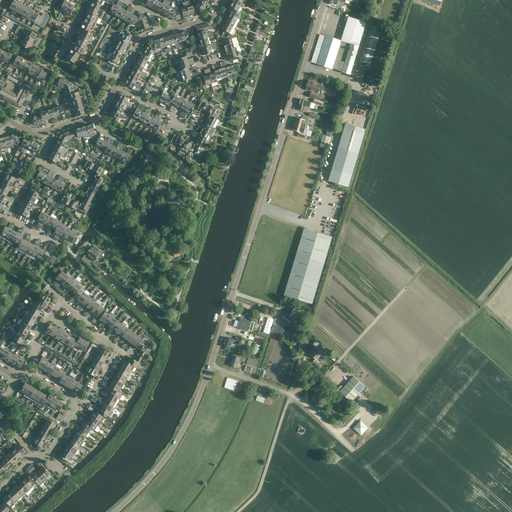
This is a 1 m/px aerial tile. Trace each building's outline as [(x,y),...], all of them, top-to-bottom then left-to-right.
[(17,0),(13,0),(9,8),(12,10),(11,12),(13,13),(19,1),(17,0)] [(71,1),(69,0),(62,0),(64,1),(62,5),(60,4),(59,5),(57,9),(60,10),(61,10),(64,12),(71,1)] [(154,0),(150,7),(155,10),(159,2),(157,1),(157,0),(154,0)] [(159,2),(155,10),(160,13),(166,3),(167,0),(164,0),(162,4),(159,2)] [(167,0),(166,3),(160,13),(166,16),(169,10),(170,8),(171,6),(168,5),(170,1),(167,0)] [(227,0),(226,0),(225,2),(231,5),(229,8),(232,9),(237,12),(237,11),(240,7),(227,0)] [(345,3),(335,0),(330,0),(329,4),(336,5),(336,7),(342,9),(342,6),(344,6),(345,3)] [(19,1),(13,13),(15,14),(16,12),(19,14),(25,3),(22,1),(21,2),(19,1)] [(72,2),(71,1),(64,12),(70,15),(76,4),(72,2)] [(89,6),(98,11),(100,6),(92,1),(89,6)] [(114,15),(121,2),(119,1),(116,6),(113,4),(109,12),(114,15)] [(206,5),(198,1),(195,6),(193,7),(194,13),(200,11),(201,9),(203,10),(206,5)] [(121,2),(114,15),(119,18),(123,10),(121,8),(123,3),(121,2)] [(183,18),(189,16),(187,8),(186,5),(185,2),(182,3),(184,9),(181,10),(183,18)] [(25,3),(19,14),(22,15),(21,17),(23,18),(29,6),(27,5),(28,5),(25,3)] [(29,6),(23,18),(25,20),(26,17),(29,19),(31,17),(30,17),(35,8),(32,7),(31,8),(29,6)] [(98,11),(89,6),(86,12),(88,13),(88,12),(95,16),(98,11)] [(123,10),(119,18),(124,20),(128,12),(128,13),(130,10),(131,7),(129,6),(126,11),(123,10)] [(195,14),(194,13),(193,7),(192,6),(187,8),(189,16),(195,14)] [(30,17),(31,17),(29,19),(34,22),(38,15),(40,11),(35,8),(30,17)] [(225,9),(224,11),(239,19),(242,14),(240,13),(237,11),(237,12),(232,9),(231,12),(225,9)] [(169,10),(166,16),(175,21),(181,19),(178,10),(176,11),(174,10),(172,12),(169,10)] [(133,15),(129,23),(134,26),(136,22),(138,18),(140,15),(140,14),(141,13),(139,11),(136,17),(133,15)] [(228,16),(227,19),(236,24),(239,19),(224,11),(223,13),(228,16)] [(85,17),(94,22),(96,23),(98,18),(96,17),(97,17),(95,16),(88,12),(88,13),(85,17)] [(129,23),(133,15),(128,13),(128,12),(124,20),(129,23)] [(43,13),(41,16),(38,15),(34,22),(34,23),(44,28),(49,18),(49,16),(43,13)] [(136,22),(138,23),(140,30),(149,28),(145,17),(140,14),(140,15),(138,18),(136,22)] [(83,22),(91,27),(94,22),(85,17),(83,22)] [(320,34),(311,62),(317,64),(332,69),(333,68),(342,72),(350,75),(367,23),(349,17),(341,41),(326,36),(320,34)] [(219,21),(232,28),(234,29),(236,24),(227,19),(225,22),(220,19),(219,21)] [(221,29),(229,33),(231,35),(231,34),(234,29),(232,28),(219,21),(217,24),(223,26),(221,29)] [(91,27),(83,22),(80,28),(81,29),(82,28),(88,32),(91,27)] [(207,36),(209,35),(212,34),(212,32),(209,33),(208,30),(209,29),(207,23),(204,24),(206,30),(205,31),(205,30),(203,31),(200,32),(197,33),(198,39),(206,36),(207,36)] [(371,67),(383,29),(371,25),(359,64),(371,67)] [(81,32),(80,34),(92,40),(92,38),(90,37),(92,34),(88,32),(82,28),(81,29),(80,31),(81,32)] [(25,35),(34,40),(37,35),(28,30),(25,35)] [(188,39),(186,31),(180,33),(182,41),(188,39)] [(126,33),(125,34),(125,35),(120,33),(118,35),(116,34),(115,36),(128,43),(132,36),(126,33)] [(224,46),(225,50),(236,47),(233,38),(234,36),(231,34),(231,35),(229,33),(227,37),(227,38),(225,37),(220,38),(221,41),(227,40),(228,40),(224,41),(226,46),(224,46)] [(380,83),(394,36),(382,33),(368,80),(380,83)] [(76,38),(87,44),(88,41),(90,42),(92,40),(80,34),(79,36),(78,35),(76,38)] [(23,40),(31,45),(34,40),(25,35),(23,40)] [(169,36),(171,45),(174,44),(176,49),(179,49),(178,46),(177,43),(174,35),(169,36)] [(114,43),(117,44),(125,49),(128,43),(115,36),(113,39),(116,40),(114,43)] [(74,44),(86,50),(87,48),(85,47),(87,44),(76,38),(74,41),(75,42),(74,44)] [(161,48),(158,39),(152,41),(153,44),(154,44),(155,49),(161,48)] [(31,45),(23,40),(20,45),(28,50),(31,45)] [(208,41),(200,44),(202,50),(216,45),(215,43),(209,44),(208,41)] [(72,45),(71,48),(79,53),(81,54),(83,51),(85,52),(86,50),(74,44),(73,46),(72,45)] [(112,48),(122,53),(125,49),(117,44),(116,47),(110,44),(109,47),(112,48)] [(151,59),(153,55),(154,53),(156,53),(156,52),(155,49),(154,44),(153,44),(148,46),(144,52),(142,51),(141,54),(149,58),(151,59)] [(216,45),(202,50),(203,55),(212,53),(211,50),(216,48),(216,45)] [(236,47),(225,50),(226,54),(228,54),(230,59),(239,56),(236,47)] [(71,48),(68,53),(76,58),(79,59),(81,54),(79,53),(71,48)] [(112,54),(119,58),(122,53),(112,48),(111,50),(109,53),(112,54)] [(8,63),(12,55),(7,52),(2,60),(8,63)] [(65,59),(74,63),(76,58),(68,53),(65,59)] [(105,61),(110,64),(112,61),(117,64),(119,58),(112,54),(109,59),(106,58),(105,61)] [(141,54),(138,59),(146,63),(148,65),(151,66),(152,64),(147,61),(149,58),(141,54)] [(11,60),(9,65),(11,67),(13,64),(18,67),(22,58),(17,56),(14,61),(11,60)] [(179,65),(190,61),(193,60),(193,58),(187,59),(186,56),(178,59),(179,65)] [(22,58),(18,67),(23,69),(27,61),(22,58)] [(135,64),(143,68),(146,63),(138,59),(135,64)] [(188,65),(191,64),(194,63),(193,60),(190,61),(179,65),(181,70),(187,68),(188,68),(189,68),(188,65)] [(23,69),(27,72),(28,72),(31,65),(32,66),(33,64),(27,61),(23,69)] [(236,75),(233,66),(233,65),(227,67),(225,61),(222,62),(226,76),(230,75),(230,77),(236,75)] [(133,69),(146,76),(147,74),(142,71),(143,68),(135,64),(133,69)] [(32,76),(36,68),(32,66),(31,65),(28,72),(27,72),(27,74),(32,76)] [(221,78),(219,70),(216,71),(214,65),(211,66),(213,74),(214,74),(216,79),(221,78)] [(36,68),(32,76),(37,79),(41,71),(36,68)] [(177,71),(179,77),(195,72),(194,69),(188,71),(188,68),(187,68),(181,70),(177,71)] [(146,76),(133,69),(130,74),(138,78),(139,79),(140,76),(145,78),(146,76)] [(201,83),(203,89),(206,88),(205,85),(211,84),(207,69),(204,70),(206,76),(203,77),(204,82),(201,83)] [(218,85),(217,82),(216,79),(214,74),(213,74),(211,74),(210,71),(210,72),(209,69),(207,69),(211,84),(212,86),(213,87),(213,86),(214,86),(218,85)] [(43,86),(46,81),(44,79),(47,74),(41,71),(37,79),(42,82),(41,85),(43,86)] [(187,83),(191,81),(191,79),(190,76),(196,74),(195,72),(179,77),(181,82),(186,81),(186,82),(187,83)] [(130,74),(127,79),(135,83),(138,78),(130,74)] [(53,86),(55,87),(53,90),(56,91),(58,89),(60,90),(62,88),(61,88),(66,80),(60,77),(59,79),(57,78),(53,86)] [(139,89),(140,86),(138,85),(135,83),(127,79),(125,85),(132,89),(134,86),(139,89)] [(67,90),(68,95),(69,94),(74,93),(71,83),(66,80),(61,88),(62,88),(63,89),(64,91),(67,90)] [(321,85),(309,81),(308,83),(307,83),(306,86),(306,87),(307,87),(306,89),(312,91),(311,93),(310,97),(319,100),(320,96),(317,96),(321,85)] [(18,90),(26,94),(27,92),(27,91),(28,88),(21,84),(18,90)] [(160,105),(162,106),(167,96),(168,96),(168,94),(166,93),(166,92),(168,89),(165,87),(158,100),(161,102),(160,105)] [(26,94),(18,90),(15,96),(23,100),(26,94)] [(8,91),(3,99),(10,102),(12,99),(14,94),(8,91)] [(65,102),(79,97),(78,92),(74,93),(69,94),(68,95),(69,98),(64,99),(65,102)] [(174,96),(175,94),(175,93),(173,92),(170,97),(168,96),(167,96),(162,106),(164,107),(166,104),(169,106),(170,103),(172,98),(174,95),(174,96)] [(118,100),(131,107),(132,104),(127,102),(128,99),(120,94),(118,100)] [(172,111),(180,96),(175,94),(174,96),(174,95),(172,98),(170,103),(172,105),(170,110),(172,111)] [(19,107),(23,100),(15,96),(11,103),(19,107)] [(174,112),(177,107),(180,109),(185,99),(180,96),(172,111),(174,112)] [(79,97),(65,102),(66,104),(70,103),(71,104),(72,106),(81,103),(79,97)] [(201,98),(198,102),(199,103),(196,108),(200,111),(201,109),(205,111),(208,105),(201,101),(203,99),(201,98)] [(183,110),(181,113),(180,115),(182,117),(190,102),(185,99),(180,109),(183,110)] [(300,99),(299,104),(310,108),(311,102),(301,99),(300,99)] [(115,105),(124,110),(126,107),(129,109),(131,107),(118,100),(115,105)] [(190,114),(194,106),(195,105),(190,102),(182,117),(184,118),(187,113),(190,114)] [(72,109),(65,111),(66,114),(69,113),(72,112),(74,111),(83,108),(81,103),(72,106),(72,108),(72,109)] [(139,104),(131,118),(136,121),(141,112),(138,110),(141,105),(139,104)] [(310,108),(299,104),(297,110),(308,113),(310,108)] [(56,107),(59,116),(62,115),(63,120),(66,120),(62,105),(56,107)] [(112,110),(125,117),(127,114),(123,112),(124,110),(115,105),(112,110)] [(218,115),(215,113),(217,109),(208,105),(205,111),(210,113),(209,115),(213,117),(216,119),(218,115)] [(48,119),(53,117),(50,109),(51,109),(50,107),(45,109),(45,110),(48,119)] [(56,107),(51,109),(50,109),(53,117),(59,116),(56,107)] [(74,111),(76,117),(84,114),(83,108),(74,111)] [(141,112),(136,121),(141,124),(149,109),(146,108),(144,113),(141,112)] [(146,126),(151,117),(148,116),(151,110),(149,109),(141,124),(146,126)] [(44,111),(40,112),(39,112),(40,114),(40,115),(43,123),(44,126),(47,126),(45,120),(48,119),(45,110),(44,110),(44,111)] [(125,117),(112,110),(109,115),(117,119),(119,116),(124,119),(125,117)] [(151,129),(159,114),(157,113),(154,119),(151,117),(146,126),(151,129)] [(37,115),(38,116),(37,116),(35,115),(30,123),(36,126),(43,123),(40,115),(40,114),(37,115)] [(162,126),(160,125),(161,123),(158,121),(161,116),(159,114),(151,129),(155,131),(155,132),(155,134),(157,135),(162,126)] [(219,120),(216,119),(213,117),(209,115),(207,119),(208,120),(206,124),(214,128),(219,120)] [(303,119),(297,117),(296,122),(309,126),(307,125),(310,117),(304,115),(303,119)] [(309,126),(296,122),(294,126),(308,130),(309,126)] [(324,128),(332,130),(334,124),(326,122),(324,128)] [(366,129),(346,123),(328,181),(348,187),(366,129)] [(92,124),(86,126),(89,137),(90,140),(93,139),(92,136),(95,134),(92,124)] [(202,127),(200,131),(210,136),(212,137),(216,129),(214,128),(206,124),(204,128),(202,127)] [(80,128),(83,136),(83,138),(85,137),(86,138),(89,137),(86,126),(80,128)] [(308,130),(294,126),(293,130),(299,132),(297,136),(305,139),(308,130)] [(72,130),(74,136),(76,135),(77,138),(83,136),(80,128),(72,130)] [(323,134),(320,146),(325,147),(326,144),(328,145),(332,131),(328,129),(326,135),(323,134)] [(66,142),(67,143),(67,141),(70,140),(69,137),(74,136),(72,130),(61,133),(59,138),(66,142)] [(200,135),(198,140),(204,143),(206,144),(210,136),(200,131),(198,135),(200,135)] [(18,143),(21,138),(14,134),(9,136),(11,144),(13,144),(14,144),(17,146),(18,143)] [(101,134),(95,144),(100,147),(104,139),(102,138),(103,135),(101,134)] [(174,143),(182,146),(185,141),(181,139),(182,136),(178,135),(177,136),(174,135),(170,143),(173,144),(174,143)] [(9,136),(3,138),(7,149),(9,148),(12,147),(11,144),(9,136)] [(24,137),(19,147),(22,148),(20,151),(23,153),(30,140),(24,137)] [(66,149),(68,146),(69,144),(66,142),(59,138),(56,143),(64,148),(66,149)] [(100,147),(105,149),(105,150),(111,139),(108,138),(107,141),(104,139),(100,147)] [(109,154),(113,146),(111,145),(114,140),(111,139),(105,150),(105,149),(104,152),(109,154)] [(30,140),(23,153),(25,154),(27,150),(30,152),(30,151),(35,142),(30,140)] [(195,144),(194,143),(192,147),(190,151),(193,152),(199,155),(202,150),(200,149),(204,143),(198,140),(195,144)] [(180,149),(188,153),(188,154),(190,151),(192,147),(194,143),(190,141),(189,143),(185,141),(182,146),(180,149)] [(30,151),(32,152),(32,153),(30,157),(33,158),(40,145),(35,142),(30,151)] [(64,148),(56,143),(53,149),(64,154),(65,152),(66,149),(64,148)] [(113,146),(109,154),(114,157),(121,144),(119,143),(116,148),(113,146)] [(121,144),(114,157),(119,160),(123,152),(121,150),(124,145),(121,144)] [(132,149),(129,148),(126,153),(123,152),(119,160),(118,161),(124,164),(125,163),(132,149)] [(53,149),(51,153),(58,158),(60,159),(61,156),(62,156),(64,154),(53,149)] [(56,163),(58,158),(51,153),(48,159),(56,163)] [(87,168),(91,170),(95,164),(87,160),(82,168),(86,170),(87,168)] [(105,170),(103,169),(95,164),(91,170),(96,172),(95,174),(99,176),(101,177),(105,170)] [(45,167),(42,166),(40,168),(35,179),(40,181),(44,174),(44,173),(43,173),(43,172),(43,171),(43,170),(45,167)] [(47,175),(44,174),(40,181),(45,184),(50,177),(51,174),(52,171),(50,170),(49,173),(47,175)] [(4,179),(17,186),(18,184),(14,181),(15,178),(7,174),(4,179)] [(92,183),(98,186),(103,178),(101,177),(99,176),(95,174),(93,178),(95,179),(92,183)] [(54,179),(50,187),(55,189),(62,176),(60,175),(57,181),(54,179)] [(62,176),(55,189),(61,192),(65,185),(62,183),(65,178),(62,176)] [(50,187),(54,179),(50,177),(45,184),(50,187)] [(17,186),(4,179),(2,183),(10,188),(12,185),(16,188),(17,186)] [(0,187),(12,195),(14,193),(9,190),(10,188),(2,183),(0,182),(0,187)] [(86,190),(94,194),(98,186),(92,183),(90,187),(88,186),(86,190)] [(0,193),(6,197),(6,196),(7,194),(11,197),(12,195),(0,187),(0,193)] [(27,194),(36,199),(39,194),(30,189),(27,194)] [(94,194),(86,190),(84,194),(86,195),(84,199),(90,202),(94,194)] [(0,199),(10,205),(11,203),(7,201),(8,198),(6,196),(6,197),(0,193),(0,199)] [(25,199),(34,203),(36,199),(27,194),(25,199)] [(60,201),(68,206),(71,200),(67,198),(68,196),(64,194),(60,201)] [(0,205),(3,207),(5,205),(9,207),(10,205),(0,199),(0,205)] [(23,203),(31,208),(34,203),(25,199),(23,203)] [(78,206),(76,210),(85,215),(89,207),(87,206),(89,204),(90,205),(92,203),(90,202),(84,199),(82,203),(80,202),(78,206)] [(78,206),(80,202),(76,200),(75,202),(71,200),(68,206),(76,210),(78,206)] [(20,208),(29,212),(31,208),(23,203),(20,208)] [(29,212),(20,208),(18,212),(26,217),(29,212)] [(41,211),(36,220),(39,221),(37,226),(39,227),(46,214),(41,211)] [(46,214),(39,227),(41,228),(43,224),(46,225),(50,216),(46,214)] [(50,216),(46,225),(48,226),(46,231),(48,232),(55,219),(50,216)] [(55,219),(48,232),(50,233),(52,228),(54,230),(55,230),(58,224),(59,222),(60,221),(55,219)] [(53,238),(55,239),(63,224),(59,222),(58,224),(55,230),(54,230),(53,232),(56,234),(53,238)] [(0,235),(0,237),(4,239),(12,224),(10,223),(7,228),(5,226),(0,235)] [(8,242),(9,240),(14,231),(12,230),(14,226),(12,224),(4,239),(8,242)] [(68,227),(64,225),(63,224),(55,239),(57,240),(60,236),(62,237),(67,229),(68,227)] [(9,240),(8,242),(8,243),(12,245),(14,242),(21,229),(19,228),(16,233),(14,231),(9,240)] [(332,237),(304,228),(284,295),(312,304),(332,237)] [(23,230),(21,229),(14,242),(18,245),(22,239),(23,236),(21,235),(23,230)] [(64,244),(71,231),(67,229),(62,237),(65,238),(62,243),(64,244)] [(71,231),(64,244),(66,245),(69,241),(71,242),(77,232),(72,229),(71,231)] [(21,252),(22,250),(29,237),(27,236),(24,240),(22,239),(18,245),(16,249),(21,252)] [(22,250),(26,252),(31,244),(29,243),(31,238),(29,237),(22,250)] [(33,245),(31,244),(26,252),(31,255),(38,242),(36,241),(33,245)] [(40,243),(38,242),(31,255),(35,257),(40,248),(37,247),(40,243)] [(42,250),(40,248),(35,257),(40,260),(47,247),(45,245),(42,250)] [(91,248),(85,254),(88,256),(88,257),(91,259),(91,258),(94,261),(95,259),(96,260),(99,257),(98,256),(98,255),(96,253),(99,250),(94,246),(92,249),(91,248)] [(54,275),(57,277),(55,279),(59,282),(65,274),(60,270),(54,275)] [(63,285),(71,276),(67,272),(66,274),(65,274),(59,282),(58,284),(55,286),(57,288),(58,286),(59,286),(61,284),(63,285)] [(66,290),(67,289),(75,279),(71,276),(63,285),(65,287),(63,290),(62,292),(63,293),(65,290),(66,290)] [(71,292),(79,282),(75,279),(67,289),(71,292)] [(71,292),(74,295),(75,295),(81,287),(82,287),(83,286),(79,282),(71,292)] [(73,296),(77,300),(84,292),(86,290),(82,287),(81,287),(75,295),(74,295),(73,296)] [(88,296),(84,292),(77,300),(81,303),(88,296)] [(40,299),(47,304),(50,299),(43,294),(40,299)] [(88,296),(81,303),(85,307),(92,299),(88,296)] [(43,307),(42,307),(44,309),(47,304),(40,299),(37,304),(43,307)] [(92,299),(85,307),(89,310),(96,302),(92,299)] [(40,312),(42,307),(43,307),(37,304),(35,302),(32,307),(40,312)] [(96,302),(89,310),(93,313),(99,305),(96,302)] [(99,305),(93,313),(97,317),(104,309),(99,305)] [(290,321),(298,310),(291,305),(283,315),(290,321)] [(40,312),(32,307),(29,312),(37,316),(40,312)] [(99,319),(103,322),(109,314),(105,311),(99,319)] [(29,312),(27,316),(26,316),(34,321),(37,316),(29,312)] [(102,329),(105,324),(107,326),(113,317),(113,318),(115,315),(111,312),(109,314),(103,322),(102,324),(100,327),(102,329)] [(22,320),(31,326),(34,321),(26,316),(25,315),(22,320)] [(110,330),(111,329),(117,320),(113,318),(113,317),(107,326),(110,327),(106,332),(108,333),(110,330)] [(253,321),(240,317),(237,327),(250,331),(253,321)] [(22,320),(19,325),(29,330),(31,326),(22,320)] [(121,324),(117,320),(111,329),(115,332),(121,324)] [(121,324),(115,332),(119,335),(125,327),(126,327),(127,325),(123,322),(121,324)] [(54,327),(53,326),(49,324),(45,332),(50,335),(54,327)] [(16,329),(26,335),(29,330),(19,325),(16,329)] [(54,337),(59,330),(57,328),(58,327),(55,325),(54,327),(50,335),(54,337)] [(119,335),(124,338),(130,330),(126,327),(125,327),(119,335)] [(26,335),(16,329),(14,334),(23,340),(26,335)] [(59,330),(54,337),(59,340),(63,332),(59,330)] [(130,330),(124,338),(128,341),(134,333),(130,330)] [(63,332),(59,340),(57,342),(62,345),(64,343),(63,343),(68,335),(63,332)] [(138,336),(134,333),(128,341),(132,344),(138,336)] [(10,339),(12,340),(20,345),(23,340),(14,334),(13,334),(10,339)] [(68,346),(73,338),(68,335),(63,343),(64,343),(68,346)] [(242,340),(241,340),(242,339),(241,339),(242,336),(237,335),(236,338),(235,340),(227,337),(224,346),(231,348),(234,341),(241,344),(242,340)] [(136,347),(142,339),(138,336),(132,344),(136,347)] [(79,348),(84,340),(79,337),(77,341),(74,345),(75,345),(74,347),(78,350),(79,348)] [(73,338),(68,346),(73,349),(74,347),(75,345),(74,345),(77,341),(73,338)] [(147,348),(144,346),(147,342),(142,339),(136,347),(140,350),(139,351),(144,354),(145,353),(147,350),(147,348)] [(84,340),(79,348),(84,351),(89,343),(84,340)] [(258,354),(261,345),(255,342),(251,351),(258,354)] [(317,361),(327,350),(321,345),(311,355),(317,361)] [(1,357),(5,360),(11,351),(6,348),(1,357)] [(98,353),(105,358),(108,353),(101,348),(98,353)] [(5,360),(10,363),(16,353),(11,351),(5,360)] [(10,363),(14,366),(20,356),(16,353),(10,363)] [(95,358),(103,362),(105,358),(98,353),(95,358)] [(19,368),(24,361),(25,359),(20,356),(14,366),(19,368)] [(41,370),(42,369),(46,361),(47,359),(42,356),(37,366),(39,367),(38,369),(41,370)] [(241,358),(234,356),(231,366),(237,368),(241,358)] [(92,362),(100,367),(103,362),(95,358),(92,362)] [(132,366),(134,367),(137,369),(140,364),(142,363),(140,360),(139,363),(134,360),(130,358),(128,362),(127,362),(132,365),(132,366)] [(121,365),(132,371),(134,367),(132,366),(132,365),(127,362),(128,362),(124,360),(121,365)] [(319,369),(321,366),(316,360),(313,363),(319,369)] [(46,361),(42,369),(46,371),(51,364),(46,361)] [(51,364),(46,371),(49,373),(48,375),(50,376),(51,374),(56,365),(52,362),(51,363),(51,364)] [(89,367),(97,372),(100,367),(92,362),(89,367)] [(55,377),(60,369),(61,367),(56,365),(51,374),(55,377)] [(119,369),(129,375),(132,371),(121,365),(119,369)] [(97,372),(89,367),(86,373),(91,376),(92,375),(94,377),(97,372)] [(116,373),(125,379),(126,380),(129,375),(119,369),(117,368),(115,370),(117,372),(116,373)] [(55,377),(60,380),(63,374),(64,374),(65,372),(60,369),(55,377)] [(109,375),(112,377),(114,378),(122,383),(125,379),(116,373),(115,376),(113,375),(112,375),(110,373),(109,375)] [(63,384),(68,377),(64,374),(63,374),(60,380),(59,382),(63,384)] [(68,377),(63,384),(68,387),(73,380),(74,378),(69,375),(68,377)] [(111,382),(120,387),(122,383),(114,378),(111,382)] [(225,388),(235,391),(239,381),(228,378),(225,388)] [(352,402),(365,388),(354,378),(341,392),(352,402)] [(21,386),(19,390),(25,393),(29,386),(26,383),(27,382),(25,380),(22,381),(20,385),(21,386)] [(73,390),(77,382),(73,380),(68,387),(73,390)] [(77,382),(73,390),(78,393),(82,385),(77,382)] [(121,388),(120,387),(111,382),(108,387),(112,389),(117,392),(119,393),(121,388)] [(29,386),(25,393),(24,395),(28,398),(34,388),(29,386)] [(34,388),(28,398),(33,401),(39,391),(34,388)] [(328,398),(330,397),(320,388),(312,398),(317,403),(321,398),(326,403),(329,400),(328,398)] [(112,389),(109,393),(118,398),(118,399),(119,400),(122,395),(120,394),(119,393),(117,392),(112,389)] [(39,391),(33,401),(37,404),(39,402),(43,394),(39,391)] [(115,403),(118,399),(118,398),(109,393),(107,398),(115,403)] [(48,397),(43,394),(39,402),(44,405),(45,403),(45,402),(48,397)] [(45,402),(45,403),(49,405),(54,397),(49,394),(48,397),(45,402)] [(59,400),(54,397),(49,405),(48,407),(53,410),(54,408),(59,400)] [(104,402),(113,407),(115,403),(107,398),(104,402)] [(61,411),(63,407),(62,406),(64,403),(59,400),(54,408),(59,411),(59,410),(61,411)] [(101,406),(112,413),(114,408),(112,407),(113,407),(104,402),(101,406)] [(112,413),(101,406),(99,411),(109,417),(112,413)] [(94,411),(90,415),(99,421),(100,422),(103,417),(102,416),(94,411)] [(96,425),(99,421),(90,415),(89,417),(83,413),(82,415),(96,425)] [(91,428),(93,429),(94,430),(97,426),(96,425),(82,415),(80,417),(86,421),(85,423),(91,428)] [(55,424),(47,419),(45,424),(52,429),(55,424)] [(355,428),(361,435),(368,427),(361,421),(355,428)] [(88,432),(91,428),(85,423),(83,422),(80,426),(88,432)] [(42,429),(50,433),(52,429),(45,424),(42,429)] [(77,430),(85,436),(88,432),(80,426),(77,430)] [(39,433),(47,438),(50,433),(42,429),(39,433)] [(74,435),(82,440),(85,436),(77,430),(74,435)] [(36,438),(44,443),(47,438),(39,433),(36,438)] [(82,440),(74,435),(71,439),(79,445),(81,446),(84,442),(82,440)] [(44,443),(36,438),(33,443),(38,446),(36,448),(39,450),(40,447),(41,448),(44,443)] [(71,439),(68,443),(77,449),(79,445),(71,439)] [(65,447),(75,454),(78,450),(77,449),(68,443),(65,447)] [(15,448),(21,455),(25,451),(19,444),(15,448)] [(75,454),(65,447),(62,451),(71,457),(72,458),(75,454)] [(11,452),(17,458),(21,455),(15,448),(11,452)] [(59,456),(69,463),(69,462),(68,461),(71,457),(62,451),(59,456)] [(7,456),(13,462),(17,458),(11,452),(7,456)] [(3,459),(10,466),(13,462),(7,456),(3,459)] [(10,466),(3,459),(0,462),(0,463),(6,470),(10,466)] [(43,466),(39,470),(46,478),(50,474),(43,466)] [(39,470),(35,474),(43,482),(47,479),(46,478),(39,470)] [(33,486),(36,483),(37,483),(31,477),(32,477),(29,474),(25,478),(33,486)] [(43,482),(35,474),(32,477),(31,477),(37,483),(36,483),(39,486),(43,482)] [(21,481),(29,490),(33,486),(25,478),(21,481)] [(17,485),(26,494),(29,490),(21,481),(17,485)] [(26,494),(17,485),(13,488),(20,496),(22,497),(26,494)] [(13,488),(10,492),(17,499),(20,496),(13,488)] [(6,495),(14,504),(18,501),(17,499),(10,492),(6,495)] [(14,504),(6,495),(2,499),(11,508),(14,504)] [(2,503),(0,505),(0,508),(4,511),(10,511),(11,511),(2,503)]
